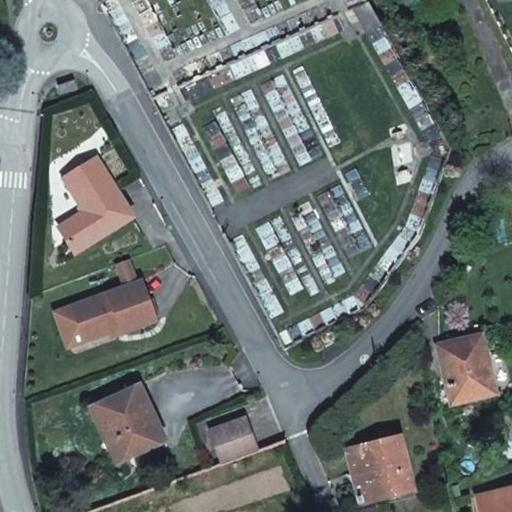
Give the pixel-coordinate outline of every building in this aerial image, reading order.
[(60,93),(76,89),(74,81),(58,86),(60,93)] [(60,230),(76,255),(134,217),(96,160),(64,179),(84,213),(60,230)] [(114,266),(123,289),(139,283),(130,260),(114,266)] [(463,263),(455,275),(462,279),(470,268),(463,263)] [(110,333),(113,338),(155,322),(141,282),(139,283),(123,289),(72,307),(85,342),(110,333)] [(437,345),(481,335),(478,325),(435,335),(437,345)] [(473,399),(471,393),(494,387),(482,335),(481,335),(437,345),(451,405),(473,399)] [(91,409),(116,464),(165,441),(140,387),(91,409)] [(471,393),(473,399),(496,394),(494,387),(471,393)] [(209,429),(222,464),(257,451),(244,416),(209,429)] [(345,450),(360,505),(414,491),(400,437),(345,450)] [(476,497),(479,511),(511,511),(511,478),(505,480),(507,490),(476,497)]
